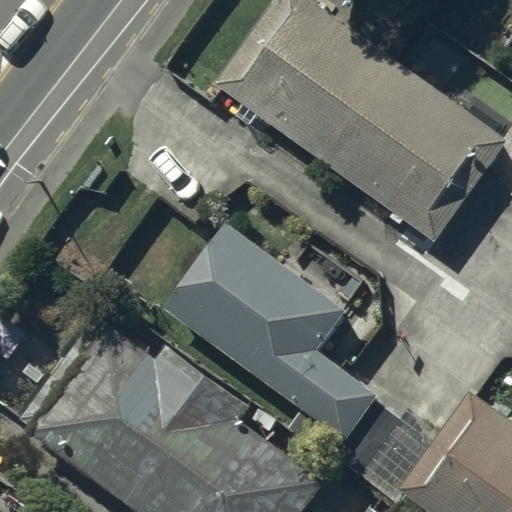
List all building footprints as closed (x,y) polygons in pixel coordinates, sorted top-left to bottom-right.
[(327,0),(265,0),(216,71),(439,232),(511,129),(327,0)] [(349,296),(228,208),(164,295),(347,428),(380,381),(319,337),(349,296)] [(169,352),(110,310),(105,318),(90,308),(16,411),(157,511),(298,511),(330,467),(247,407),(258,391),(180,336),(169,352)] [(511,511),(511,409),(472,380),(401,476),(450,511),(511,511)] [(391,511),(371,496),(358,511),(391,511)]
